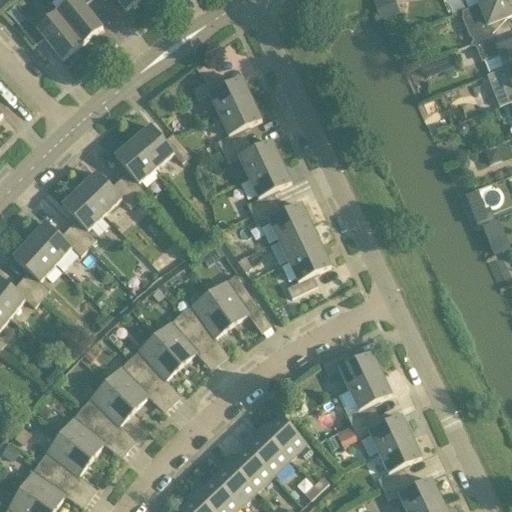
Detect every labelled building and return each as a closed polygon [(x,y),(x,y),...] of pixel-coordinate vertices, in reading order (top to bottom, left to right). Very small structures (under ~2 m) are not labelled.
[(102,31),(84,9),(94,1),(93,0),(75,0),(56,16),(82,48),(102,31)] [(115,0),(125,14),(144,0),(115,0)] [(392,0),(379,0),(372,3),(379,21),(398,15),(392,0)] [(462,0),(447,0),(446,0),(451,14),(466,9),(462,0)] [(461,20),(469,39),(471,41),(472,43),(470,46),(470,48),(511,32),(506,21),(511,18),(511,0),(498,0),(461,15),(462,16),(461,20)] [(462,0),(467,11),(461,13),(461,15),(498,0),(462,0)] [(34,49),(44,41),(62,64),(82,48),(56,16),(37,32),(29,22),(19,31),(34,49)] [(480,64),(499,57),(505,71),(511,68),(511,35),(511,32),(470,48),(471,49),(475,49),(480,64)] [(415,47),(425,43),(421,34),(412,38),(415,47)] [(434,64),(421,69),(426,81),(439,76),(434,64)] [(199,75),(186,81),(197,104),(208,98),(218,119),(251,103),(241,82),(223,91),(218,80),(204,87),(199,75)] [(243,133),(261,125),(251,103),(218,119),(228,140),(217,145),(222,156),(248,144),(243,133)] [(463,125),(459,126),(457,130),(459,135),(463,136),(467,135),(469,131),(467,127),(463,125)] [(191,159),(172,138),(163,145),(150,129),(132,145),(156,172),(174,158),(182,167),(191,159)] [(271,145),(253,154),(248,144),(222,156),(226,166),(238,161),(248,182),(281,166),(271,145)] [(114,160),(128,175),(119,183),(137,205),(146,197),(138,187),(156,172),(132,145),(114,160)] [(458,163),(462,172),(467,170),(470,165),(467,159),(458,163)] [(273,196),(291,188),(281,166),(248,182),(258,203),(246,208),(251,219),(278,206),(273,196)] [(110,191),(96,176),(79,193),(104,219),(121,203),(130,212),(137,205),(119,183),(110,191)] [(62,209),(76,224),(68,232),(88,253),(96,244),(88,235),(104,219),(79,193),(62,209)] [(478,194),(465,199),(469,209),(482,204),(478,194)] [(301,208),(282,217),(278,206),(251,219),(256,229),(268,224),(278,245),(311,229),(301,208)] [(498,220),(481,227),(493,255),(510,248),(498,220)] [(60,240),(45,227),(29,244),(56,269),(71,252),(81,260),(88,253),(68,232),(60,240)] [(278,245),(288,266),(321,250),(311,229),(278,245)] [(49,294),(40,286),(56,269),(29,244),(13,261),(28,275),(20,284),(41,303),(49,294)] [(217,248),(213,250),(221,261),(224,258),(217,248)] [(291,302),(317,290),(312,280),(331,271),(321,250),(288,266),(298,286),(286,292),(291,302)] [(236,265),(244,276),(251,270),(243,260),(236,265)] [(259,312),(236,279),(209,298),(233,331),(259,312)] [(25,303),(35,311),(41,303),(20,284),(12,293),(0,282),(0,313),(10,321),(25,303)] [(233,331),(209,298),(181,319),(206,351),(216,343),(233,331)] [(0,354),(5,347),(0,342),(0,333),(10,321),(0,313),(0,354)] [(155,341),(182,371),(197,358),(206,351),(181,319),(155,341)] [(110,343),(116,337),(113,334),(107,340),(110,343)] [(182,371),(155,341),(130,363),(158,393),(166,385),(182,371)] [(327,378),(339,373),(348,394),(381,378),(371,357),(353,366),(348,355),(322,367),(327,378)] [(104,374),(98,380),(106,388),(135,416),(149,401),(158,393),(130,363),(122,356),(116,362),(114,360),(102,373),(104,374)] [(87,359),(83,362),(90,368),(93,365),(87,359)] [(359,415),(347,420),(352,431),(375,420),(370,410),(392,399),(381,378),(348,394),(359,415)] [(106,388),(82,413),(113,440),(121,431),(135,416),(106,388)] [(44,407),(38,415),(46,421),(52,413),(44,407)] [(61,440),(92,465),(105,449),(113,440),(82,413),(61,440)] [(270,429),(266,425),(259,432),(290,465),(307,448),(280,420),(270,429)] [(357,441),(368,435),(378,457),(411,441),(401,420),(380,430),(375,420),(352,431),(357,441)] [(23,431),(16,441),(25,448),(32,438),(23,431)] [(252,439),(256,443),(246,452),(274,480),(290,465),(259,432),(252,439)] [(92,465),(61,440),(40,466),(72,491),(80,481),(92,465)] [(388,478),(377,483),(382,493),(405,483),(400,472),(421,462),(411,441),(378,457),(388,478)] [(18,453),(9,447),(2,457),(11,463),(18,453)] [(237,461),(233,457),(226,464),(257,496),(274,480),(246,452),(237,461)] [(219,470),(223,474),(213,483),(241,511),(257,496),(226,464),(219,470)] [(20,495),(46,511),(57,511),(65,500),(72,491),(40,466),(20,495)] [(329,487),(323,481),(314,489),(320,496),(329,487)] [(204,492),(200,488),(193,495),(209,511),(240,511),(241,511),(213,483),(204,492)] [(431,483),(413,491),(409,493),(405,483),(382,493),(387,503),(398,498),(404,511),(423,511),(441,504),(431,483)] [(305,498),(311,504),(320,496),(314,489),(305,498)] [(8,511),(46,511),(20,495),(8,511)] [(190,505),(182,511),(209,511),(193,495),(186,502),(190,505)]
